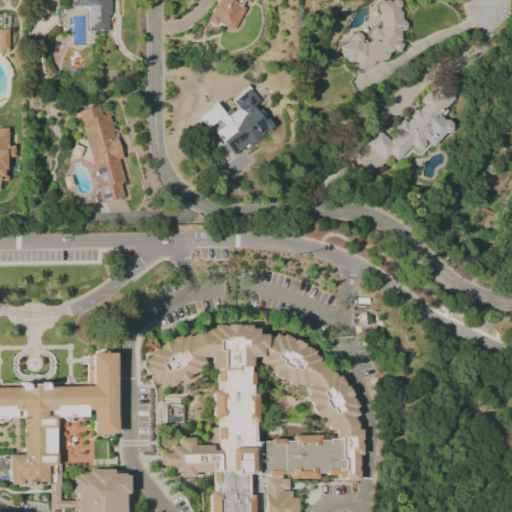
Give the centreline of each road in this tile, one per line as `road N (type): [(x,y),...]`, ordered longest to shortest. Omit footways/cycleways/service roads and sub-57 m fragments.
road 1 (residential): [(155,0),(155,139),(181,193),(206,208),(367,215),(455,283),(511,301)]
road 2 (residential): [(511,355),(446,326),(350,263),(302,246),(0,242)]
road 3 (residential): [(350,263),(346,321),(367,421),(364,511)]
